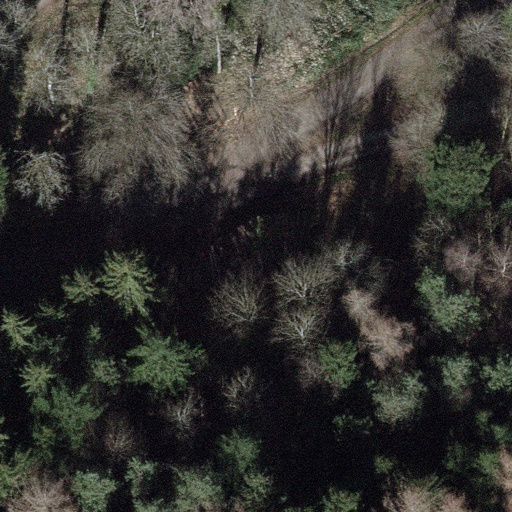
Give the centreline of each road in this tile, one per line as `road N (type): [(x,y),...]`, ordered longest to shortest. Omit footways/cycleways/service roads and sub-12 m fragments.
road 1 (track): [(259,177),(349,89),(470,0)]
road 2 (track): [(0,266),(259,177)]
road 3 (track): [(259,177),(511,109)]
